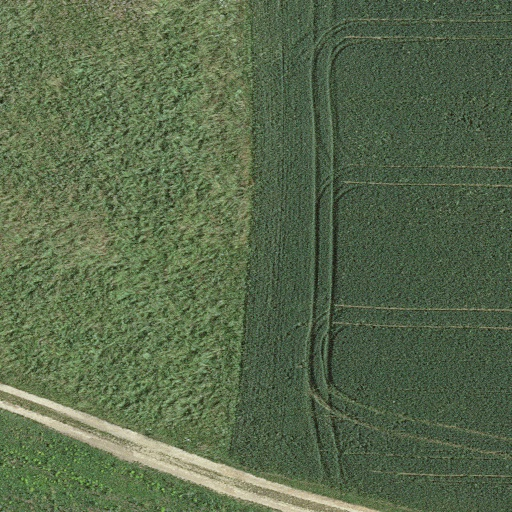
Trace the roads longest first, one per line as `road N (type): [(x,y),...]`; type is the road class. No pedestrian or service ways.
road 1 (track): [(0,395),(158,441),(233,483),(238,511)]
road 2 (track): [(233,483),(357,511)]
